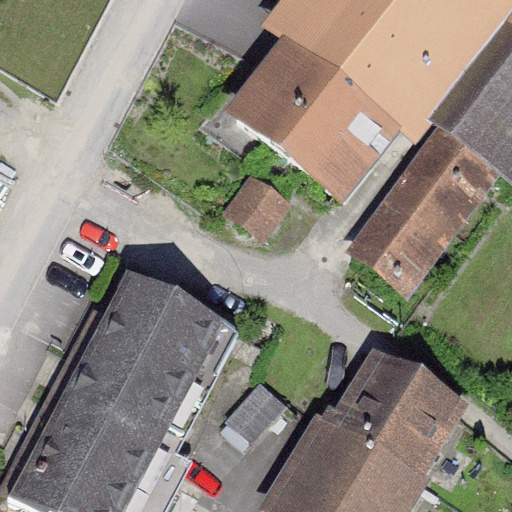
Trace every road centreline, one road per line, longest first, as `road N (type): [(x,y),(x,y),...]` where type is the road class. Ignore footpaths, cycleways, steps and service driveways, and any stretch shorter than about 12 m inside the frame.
road 1 (residential): [(61,183),(432,384)]
road 2 (residential): [(147,0),(61,183)]
road 3 (residential): [(61,183),(0,298)]
